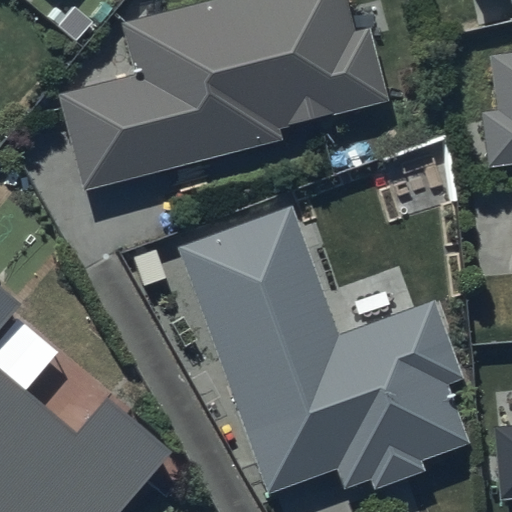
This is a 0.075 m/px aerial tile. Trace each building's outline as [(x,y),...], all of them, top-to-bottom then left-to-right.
[(348,0),(157,0),(119,10),(133,64),(59,84),(84,177),(280,125),(277,114),(385,85),(366,14),(353,18),(348,0)] [(511,39),(487,43),(495,99),(482,100),(489,154),(511,151),(511,39)] [(336,329),(287,198),(175,240),(266,486),(333,461),(339,479),(367,469),(371,479),(422,460),(419,450),(465,433),(444,376),(460,370),(432,294),(336,329)] [(0,274),(0,511),(104,511),(171,432),(102,376),(72,413),(0,353),(0,308),(17,288),(0,274)] [(511,413),(495,415),(500,484),(511,483),(511,413)]
